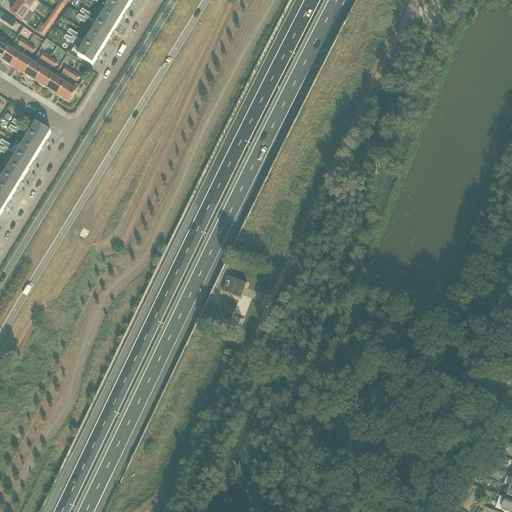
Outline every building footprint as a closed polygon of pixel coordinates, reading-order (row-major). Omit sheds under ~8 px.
[(34,0),(20,0),(18,4),(30,12),(33,13),(40,3),(37,1),(36,1),(34,0)] [(118,24),(125,13),(131,3),(126,0),(113,0),(104,15),(118,24)] [(58,16),(65,6),(60,3),(53,13),(58,16)] [(18,4),(11,14),(23,22),(30,12),(18,4)] [(52,26),(58,16),(53,13),(46,23),(52,26)] [(85,19),(83,22),(85,24),(91,15),(88,13),(86,16),(85,19)] [(0,19),(7,24),(10,19),(3,14),(0,17),(0,19)] [(105,44),(112,34),(118,24),(104,15),(91,36),(105,44)] [(45,36),(52,26),(46,23),(40,33),(45,36)] [(72,39),(70,43),(73,44),(78,35),(75,33),(73,37),(72,39)] [(78,56),(93,65),(105,44),(91,36),(78,56)] [(18,45),(25,49),(29,44),(22,40),(18,45)] [(0,59),(2,61),(10,49),(0,42),(0,59)] [(36,49),(29,44),(25,49),(33,54),(36,49)] [(13,68),(21,56),(10,49),(2,61),(13,68)] [(44,53),(40,59),(47,64),(51,58),(44,53)] [(24,75),(32,63),(21,56),(13,68),(24,75)] [(51,58),(47,64),(55,68),(58,62),(51,58)] [(36,82),(43,70),(32,63),(24,75),(36,82)] [(46,66),(43,70),(36,82),(47,89),(54,77),(57,73),(46,66)] [(65,68),(62,73),(70,78),(73,72),(65,68)] [(73,72),(70,78),(77,82),(80,77),(73,72)] [(65,84),(54,77),(47,89),(58,96),(65,84)] [(69,103),(77,91),(79,87),(68,80),(68,81),(65,84),(58,96),(69,103)] [(17,129),(14,133),(17,134),(23,125),(20,123),(18,127),(17,129)] [(23,145),(38,154),(51,134),(36,125),(23,145)] [(4,150),(2,153),(5,155),(10,146),(8,144),(5,147),(4,150)] [(25,175),(31,165),(38,154),(23,145),(11,166),(25,175)] [(0,188),(12,196),(19,185),(25,175),(11,166),(0,183),(0,188)] [(0,215),(6,206),(12,196),(0,188),(0,215)] [(241,299),(243,296),(247,284),(228,277),(223,292),(241,299)] [(511,487),(508,495),(505,494),(504,497),(502,501),(505,502),(510,503),(511,497),(511,487)] [(505,502),(502,511),(505,511),(511,511),(511,497),(510,503),(505,502)]
